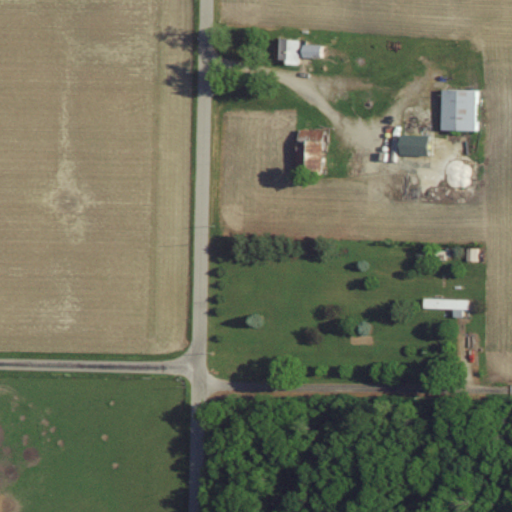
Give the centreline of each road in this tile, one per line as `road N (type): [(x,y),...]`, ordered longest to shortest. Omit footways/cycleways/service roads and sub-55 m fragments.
road 1 (residential): [(195,390),(204,0)]
road 2 (residential): [(511,393),(195,390)]
road 3 (residential): [(196,365),(0,362)]
road 4 (residential): [(191,511),(195,390)]
